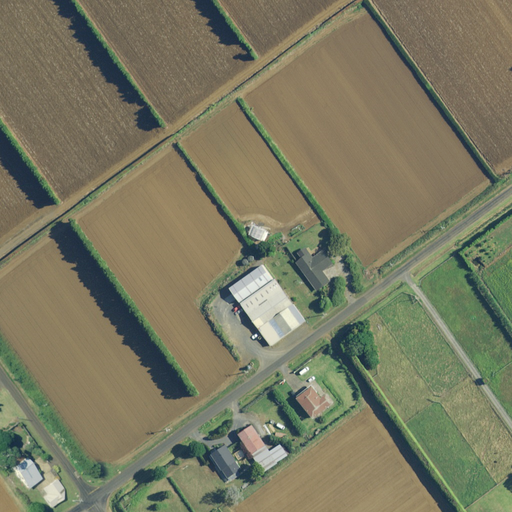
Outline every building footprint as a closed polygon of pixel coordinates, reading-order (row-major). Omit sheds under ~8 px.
[(312,252),(312,254),(310,251),(296,261),(316,290),(330,280),(323,269),(333,262),(323,248),(315,254),(316,252),(314,251),(312,252)] [(240,302),(270,344),(305,320),(275,277),(240,302)] [(207,311),(212,319),(216,317),(215,315),(222,311),(217,303),(210,307),(211,309),(207,311)] [(230,305),(236,313),(239,311),(234,303),(230,305)] [(327,392),(326,393),(321,397),(312,385),(298,396),(297,397),(313,418),(321,411),(334,401),(327,392)] [(242,440),(251,453),(265,444),(252,424),(238,433),(242,440)] [(236,460),(228,448),(225,443),(216,449),(212,452),(211,453),(222,469),(227,477),(231,475),(241,468),(236,460)] [(26,486),(37,477),(39,476),(23,454),(22,455),(10,464),(10,465),(26,486)] [(49,505),(61,497),(63,488),(55,477),(41,486),(45,492),(42,494),(41,494),(49,505)]
